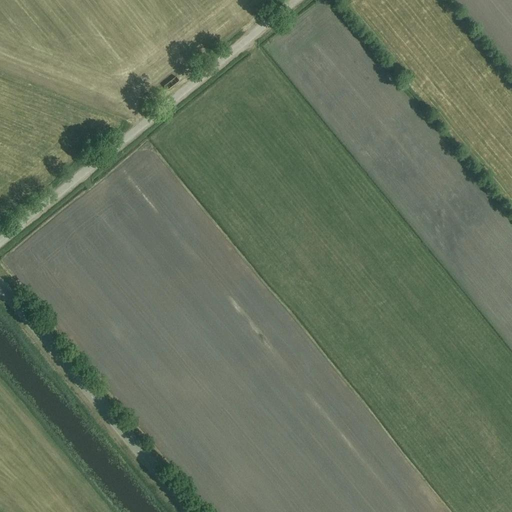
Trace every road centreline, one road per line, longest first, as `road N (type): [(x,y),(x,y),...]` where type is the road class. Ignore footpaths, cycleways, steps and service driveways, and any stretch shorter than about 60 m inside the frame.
road 1 (unclassified): [(0,239),(294,0)]
road 2 (tertiary): [(190,511),(0,286)]
